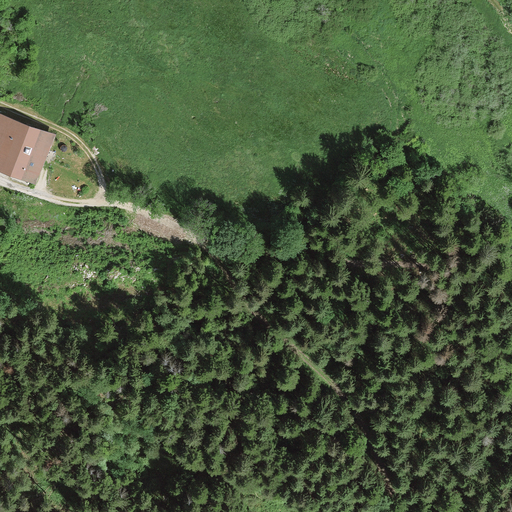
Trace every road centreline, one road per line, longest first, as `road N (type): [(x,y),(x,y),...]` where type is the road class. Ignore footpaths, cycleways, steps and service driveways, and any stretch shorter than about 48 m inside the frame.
road 1 (track): [(406,511),(355,408),(270,329),(220,261),(126,199),(86,187)]
road 2 (track): [(189,235),(314,265),(429,279),(475,298),(511,351)]
road 3 (track): [(0,102),(72,135),(95,160),(104,193)]
